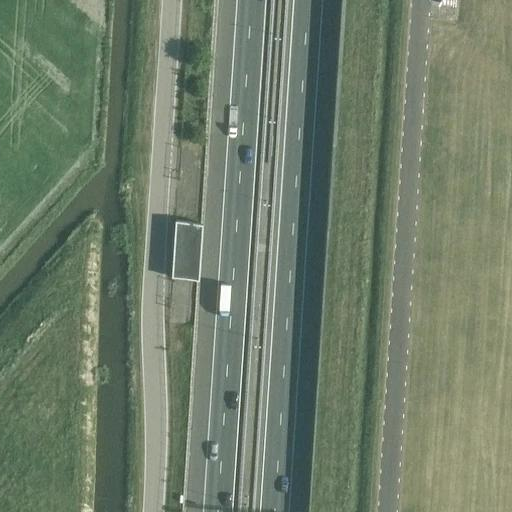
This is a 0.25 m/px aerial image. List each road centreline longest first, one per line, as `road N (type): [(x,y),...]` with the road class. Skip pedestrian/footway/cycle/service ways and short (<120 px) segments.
road 1 (motorway): [(252,0),(219,511)]
road 2 (motorway): [(276,511),(309,0)]
road 3 (unclassified): [(155,511),(153,302),(171,0)]
